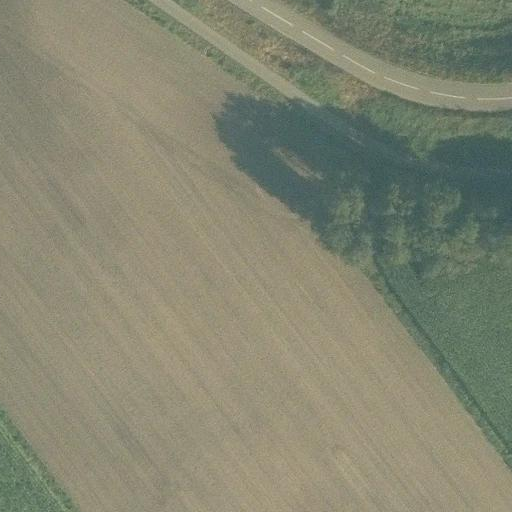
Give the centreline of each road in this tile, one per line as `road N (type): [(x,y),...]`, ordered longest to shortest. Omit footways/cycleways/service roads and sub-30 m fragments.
road 1 (unclassified): [(155,0),(359,138),(413,161),(511,174)]
road 2 (unclassified): [(511,98),(413,92),(250,0)]
